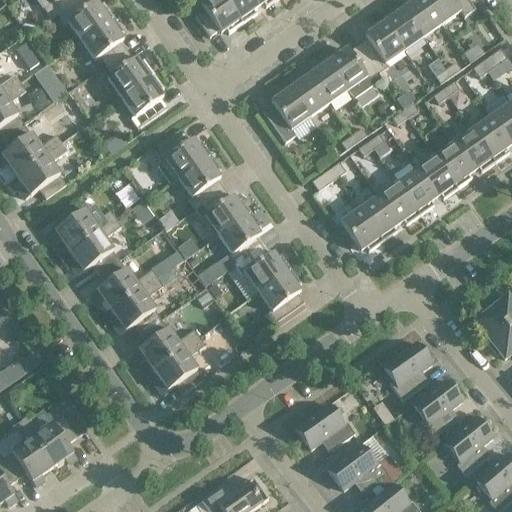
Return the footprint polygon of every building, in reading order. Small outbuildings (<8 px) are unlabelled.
[(35,0),(51,22),(57,18),(82,0),(35,0)] [(96,12),(87,0),(82,0),(57,18),(64,28),(68,26),(81,44),(113,21),(103,7),(96,12)] [(242,27),(223,0),(211,0),(200,8),(203,13),(194,20),(209,40),(218,34),(226,33),(229,37),(242,27)] [(259,10),(251,0),(223,0),(242,27),(257,17),(254,13),(259,10)] [(280,1),(279,0),(251,0),(259,10),(263,7),(265,11),(280,1)] [(441,28),(421,0),(411,0),(404,5),(407,9),(402,12),(423,41),(441,28)] [(421,0),(441,28),(460,15),(464,21),(475,13),(466,0),(421,0)] [(395,11),(381,22),(404,54),(423,41),(402,12),(398,15),(395,11)] [(123,35),(113,21),(81,44),(94,64),(99,60),(106,69),(126,55),(116,40),(123,35)] [(404,54),(381,22),(367,31),(372,38),(358,48),(380,80),(389,73),(385,67),(404,54)] [(382,83),(380,80),(358,48),(343,59),(338,52),(324,62),(347,94),(353,103),(382,83)] [(506,62),(500,52),(480,66),(487,76),(506,62)] [(136,69),(126,55),(106,69),(112,78),(107,82),(121,101),(153,78),(143,64),(136,69)] [(347,94),(324,62),(310,72),(312,75),(308,78),(328,107),(347,94)] [(455,65),(445,73),(450,80),(460,73),(455,65)] [(487,76),(480,66),(472,72),(479,81),(487,76)] [(37,75),(34,77),(53,105),(66,96),(47,68),(37,75)] [(450,80),(445,73),(435,80),(440,87),(450,80)] [(163,92),(153,78),(121,101),(134,120),(130,122),(138,132),(166,112),(160,103),(159,95),(163,92)] [(301,78),(287,88),(310,120),(328,107),(308,78),(304,81),(301,78)] [(0,100),(20,87),(14,79),(0,88),(0,100)] [(458,92),(453,85),(443,92),(448,100),(458,92)] [(25,95),(20,87),(0,100),(0,138),(3,143),(24,128),(17,119),(9,106),(25,95)] [(310,120),(287,88),(273,98),(278,105),(262,116),(284,147),(295,139),(291,133),(310,120)] [(448,100),(443,92),(433,100),(438,107),(448,100)] [(412,107),(402,114),(407,121),(417,114),(412,107)] [(511,111),(509,107),(490,120),(511,149),(511,148),(511,111)] [(407,121),(402,114),(391,121),(396,129),(407,121)] [(511,149),(490,120),(472,133),(495,166),(509,156),(506,152),(511,149)] [(30,138),(24,128),(3,143),(10,152),(1,158),(1,159),(0,159),(0,166),(3,170),(7,167),(15,179),(62,146),(56,138),(39,150),(31,138),(30,138)] [(361,132),(351,139),(356,146),(366,139),(361,132)] [(495,166),(472,133),(453,147),(473,175),(478,172),(480,176),(495,166)] [(154,156),(161,165),(156,168),(170,188),(178,182),(210,159),(200,145),(193,150),(183,135),(154,156)] [(383,145),(378,138),(368,145),(373,152),(383,145)] [(356,146),(351,139),(340,146),(345,154),(356,146)] [(373,152),(368,145),(358,152),(363,160),(373,152)] [(67,154),(62,146),(15,179),(24,190),(19,194),(25,202),(30,199),(38,193),(45,203),(66,188),(59,179),(59,178),(51,166),(67,154)] [(473,175),(453,147),(434,160),(457,192),(471,182),(469,179),(473,175)] [(220,173),(210,159),(178,182),(191,200),(187,203),(194,213),(223,192),(213,178),(220,173)] [(457,192),(434,160),(415,173),(436,202),(440,199),(442,202),(457,192)] [(345,175),(339,166),(331,171),(337,181),(345,175)] [(337,181),(331,171),(311,185),(318,195),(337,181)] [(436,202),(415,173),(397,186),(420,219),(434,208),(431,205),(436,202)] [(420,219),(397,186),(378,199),(398,228),(403,225),(405,229),(420,219)] [(233,207),(223,192),(194,213),(201,223),(205,220),(218,239),(250,216),(240,202),(233,207)] [(398,228),(378,199),(359,212),(382,245),(396,235),(394,231),(398,228)] [(84,213),(77,204),(56,218),(63,228),(54,234),(55,234),(50,238),(56,246),(61,243),(69,255),(115,222),(109,214),(93,226),(84,213)] [(382,245),(359,212),(340,226),(358,252),(363,248),(368,255),(382,245)] [(260,230),(250,216),(218,239),(231,257),(227,260),(235,270),(263,249),(253,235),(260,230)] [(121,230),(115,222),(69,255),(77,266),(72,269),(78,278),(83,275),(92,269),(98,278),(119,264),(112,254),(113,254),(104,242),(121,230)] [(274,264),(263,249),(235,270),(242,280),(245,277),(258,296),(290,273),(281,259),(274,264)] [(200,278),(198,280),(205,290),(235,270),(227,260),(227,259),(200,278)] [(188,265),(192,270),(198,266),(194,260),(188,265)] [(125,273),(119,264),(98,278),(105,288),(96,294),(92,297),(98,306),(102,302),(111,314),(157,281),(151,273),(134,285),(126,273),(125,273)] [(300,287),(290,273),(258,296),(271,314),(267,316),(275,327),(304,306),(293,292),(300,287)] [(163,289),(157,281),(111,314),(119,326),(114,329),(120,337),(125,334),(134,328),(140,338),(161,323),(154,314),(155,314),(146,301),(163,289)] [(489,315),(475,326),(481,334),(479,335),(478,336),(487,346),(511,325),(511,306),(507,301),(511,297),(503,286),(480,304),(489,315)] [(209,291),(208,291),(215,302),(222,297),(215,287),(209,291)] [(196,300),(202,308),(212,302),(206,294),(196,300)] [(167,333),(161,323),(140,338),(147,347),(138,353),(134,357),(140,365),(144,362),(152,373),(199,341),(193,333),(176,345),(168,332),(167,333)] [(511,325),(487,346),(495,356),(497,354),(504,362),(511,355),(511,325)] [(204,349),(199,341),(152,373),(161,385),(156,388),(162,397),(167,394),(176,388),(182,397),(203,383),(196,373),(188,361),(204,349)] [(431,368),(416,346),(382,369),(397,390),(394,393),(402,404),(424,388),(417,378),(431,368)] [(448,415),(461,405),(445,383),(412,408),(428,428),(424,431),(433,442),(455,425),(448,415)] [(343,428),(328,408),(295,431),(310,453),(324,443),(331,453),(354,437),(346,426),(343,428)] [(71,413),(61,420),(76,441),(85,434),(71,413)] [(380,420),(378,421),(384,428),(392,423),(387,415),(380,420)] [(28,419),(19,424),(52,471),(64,462),(67,467),(75,461),(72,456),(66,448),(76,441),(61,420),(52,427),(52,426),(39,435),(28,419)] [(479,452),(492,441),(475,420),(443,446),(459,466),(456,468),(465,479),(487,461),(479,452)] [(52,471),(19,424),(12,430),(23,447),(11,455),(11,456),(2,462),(16,483),(25,476),(32,485),(35,489),(44,483),(40,479),(52,471)] [(356,484),(364,493),(386,476),(389,480),(395,475),(387,465),(381,469),(378,466),(375,468),(360,448),(327,472),(343,494),(356,484)] [(511,489),(510,488),(511,486),(511,463),(506,457),(475,483),(491,503),(488,505),(493,511),(501,511),(511,502),(511,489)] [(0,507),(4,504),(7,509),(16,503),(13,498),(7,489),(16,483),(2,462),(0,463),(0,507)] [(201,504),(189,511),(254,511),(268,503),(253,482),(237,493),(230,483),(225,487),(201,504)] [(416,511),(411,505),(408,507),(392,487),(360,511),(416,511)]
